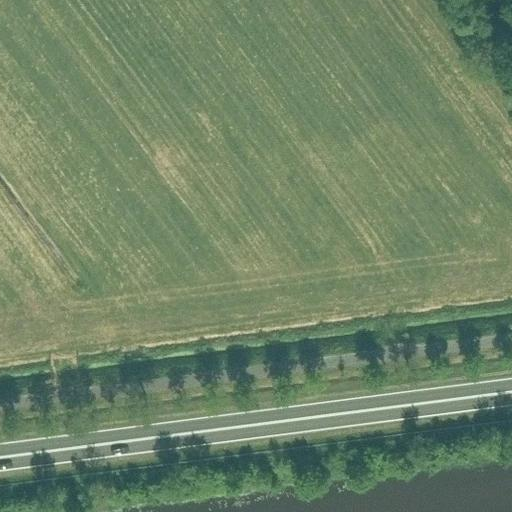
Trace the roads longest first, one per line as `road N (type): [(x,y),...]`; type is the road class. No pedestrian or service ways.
road 1 (trunk): [(0,455),(511,390)]
road 2 (unclassified): [(0,402),(511,337)]
